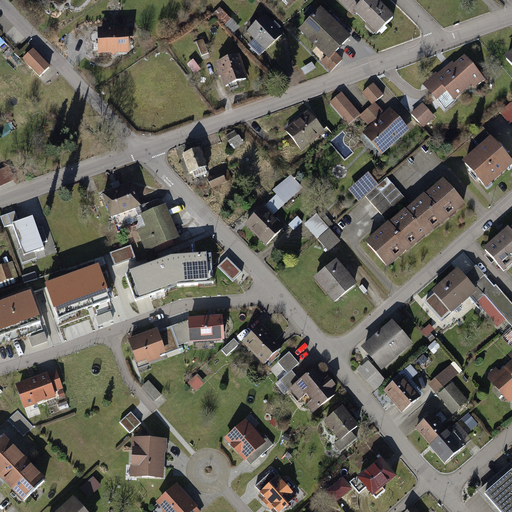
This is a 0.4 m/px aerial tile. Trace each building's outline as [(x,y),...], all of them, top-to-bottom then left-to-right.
[(367,0),(340,0),(355,14),(358,10),(367,0)] [(398,14),(382,0),(367,0),(358,10),(382,32),(398,14)] [(351,35),(322,7),(301,29),(329,56),(330,57),(337,50),(351,35)] [(287,35),(268,16),(251,32),(270,52),(287,35)] [(133,29),(103,28),(103,52),(133,53),(133,29)] [(56,68),(37,50),(27,61),(45,79),(56,68)] [(330,57),(329,56),(323,62),(332,70),(344,58),(337,50),(330,57)] [(240,56),(219,63),(227,86),(248,79),(240,56)] [(456,61),(427,85),(448,111),(476,88),(477,90),(488,81),(468,57),(459,64),(456,61)] [(377,85),(365,94),(373,105),(385,96),(377,85)] [(362,114),(345,93),(333,103),(350,124),(362,114)] [(511,101),(500,112),(510,122),(511,120),(511,101)] [(415,130),(394,107),(386,114),(377,103),(362,116),(372,128),(367,133),(386,155),(415,130)] [(438,117),(426,104),(414,115),(427,128),(438,117)] [(289,130),(306,150),(329,131),(312,111),(289,130)] [(236,131),(227,136),(235,151),(245,145),(236,131)] [(511,165),(511,161),(493,140),(466,164),(487,188),(511,165)] [(201,148),(184,155),(192,174),(208,168),(201,148)] [(235,152),(224,159),(230,168),(241,162),(235,152)] [(364,194),(375,185),(378,182),(369,172),(351,189),(359,199),(364,194)] [(224,173),(208,179),(212,189),(228,182),(224,173)] [(378,182),(375,185),(394,206),(405,196),(387,175),(378,182)] [(465,203),(444,178),(407,210),(428,235),(465,203)] [(134,183),(106,194),(115,217),(143,206),(134,183)] [(383,215),(394,206),(375,185),(364,194),(383,215)] [(149,226),(140,229),(149,250),(183,236),(170,204),(144,215),(149,226)] [(288,230),(267,207),(248,223),(268,247),(288,230)] [(428,235),(407,210),(369,241),(390,266),(428,235)] [(13,224),(19,222),(16,212),(1,216),(4,227),(13,224)] [(317,238),(330,227),(317,213),(305,223),(317,238)] [(42,244),(48,242),(43,227),(37,229),(33,218),(19,222),(13,224),(24,256),(44,250),(42,244)] [(330,227),(317,238),(327,249),(340,238),(330,227)] [(511,268),(511,227),(486,249),(507,273),(511,268)] [(116,265),(137,258),(133,246),(112,253),(116,265)] [(171,254),(130,269),(140,295),(182,280),(208,278),(207,251),(171,254)] [(221,267),(234,281),(243,273),(230,258),(221,267)] [(360,285),(338,260),(317,278),(338,303),(360,285)] [(10,262),(0,265),(0,283),(15,278),(10,262)] [(100,264),(47,283),(60,317),(112,299),(100,264)] [(488,277),(478,267),(469,275),(478,286),(488,277)] [(478,292),(456,269),(433,292),(441,300),(434,306),(447,320),(478,292)] [(31,290),(0,300),(0,335),(42,322),(31,290)] [(190,319),(192,345),(227,343),(226,318),(190,319)] [(414,343),(395,320),(365,346),(384,369),(414,343)] [(283,345),(264,324),(245,341),(264,362),(283,345)] [(159,331),(165,351),(179,347),(172,326),(159,331)] [(165,351),(159,331),(132,339),(139,363),(166,354),(165,351)] [(240,343),(235,337),(222,349),(227,355),(240,343)] [(288,373),(293,369),(300,363),(290,351),(279,361),(288,373)] [(511,356),(511,357),(511,366),(504,373),(499,368),(491,375),(511,399),(511,356)] [(370,360),(359,370),(377,390),(388,380),(370,360)] [(459,374),(451,365),(430,384),(438,393),(459,374)] [(324,379),(315,368),(301,379),(293,386),(313,411),(336,392),(333,387),(338,383),(330,374),(324,379)] [(293,369),(288,373),(281,379),(289,389),(293,386),(301,379),(293,369)] [(58,370),(21,383),(28,406),(59,395),(57,389),(64,387),(58,370)] [(424,398),(404,375),(386,390),(406,413),(424,398)] [(206,384),(198,376),(190,385),(197,393),(206,384)] [(152,382),(146,388),(159,403),(165,398),(152,382)] [(455,415),(471,402),(455,382),(439,395),(455,415)] [(363,425),(346,406),(328,422),(345,441),(363,425)] [(19,411),(11,420),(26,434),(35,425),(19,411)] [(432,446),(452,428),(449,425),(446,428),(433,412),(416,427),(432,446)] [(131,432),(141,424),(133,414),(124,422),(131,432)] [(247,419),(226,437),(246,459),(267,441),(247,419)] [(452,428),(432,446),(446,462),(466,445),(452,428)] [(0,475),(25,500),(44,480),(1,439),(0,439),(0,475)] [(168,441),(134,440),(133,475),(167,476),(168,441)] [(402,476),(388,460),(364,480),(378,496),(402,476)] [(279,473),(258,491),(276,511),(279,511),(299,495),(279,473)] [(511,511),(511,474),(486,497),(499,511),(511,511)] [(95,478),(82,490),(91,499),(104,488),(95,478)] [(181,483),(158,502),(165,510),(164,511),(188,511),(198,504),(181,483)] [(89,511),(76,498),(60,511),(89,511)]
